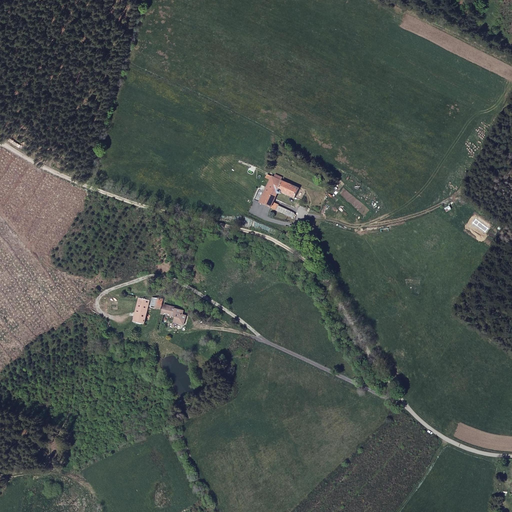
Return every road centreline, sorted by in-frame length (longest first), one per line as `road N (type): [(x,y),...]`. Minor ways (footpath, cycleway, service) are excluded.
road 1 (track): [(0,133),(136,197),(282,243),(321,272)]
road 2 (residential): [(321,272),(404,404),(461,446),(511,456)]
road 3 (track): [(260,338),(163,275),(101,294),(102,314),(126,317)]
road 4 (track): [(105,511),(92,483),(73,469),(0,472)]
